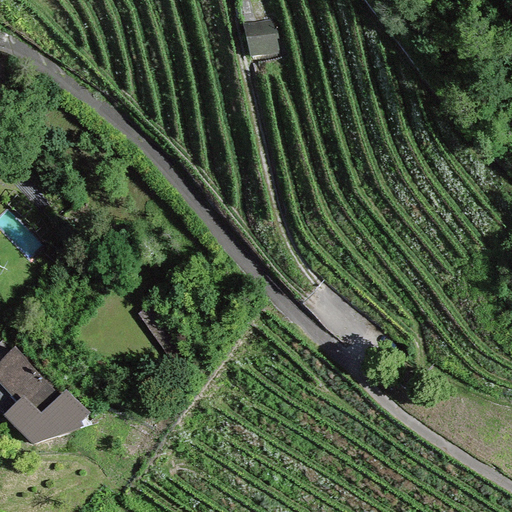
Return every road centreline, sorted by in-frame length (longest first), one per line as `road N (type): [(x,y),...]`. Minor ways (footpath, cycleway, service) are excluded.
road 1 (track): [(0,31),(33,41),(140,139),(323,332)]
road 2 (track): [(341,310),(282,233),(231,14)]
road 3 (track): [(323,332),(392,404),(511,485)]
